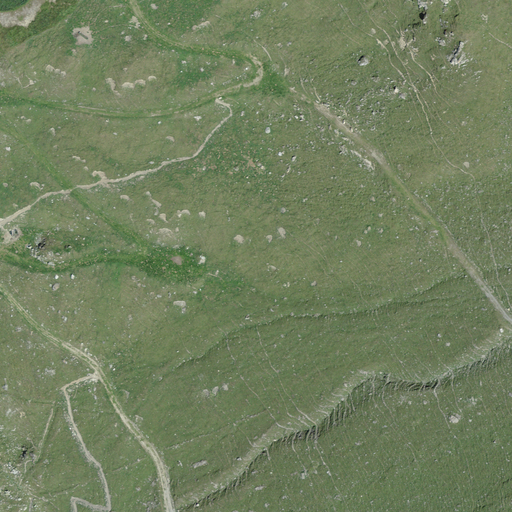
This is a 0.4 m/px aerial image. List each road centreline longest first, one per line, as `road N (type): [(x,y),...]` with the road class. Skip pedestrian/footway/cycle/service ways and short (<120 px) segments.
road 1 (track): [(0,124),(89,203),(132,229),(145,250),(64,269),(0,249)]
road 2 (track): [(216,98),(150,115),(0,96)]
road 3 (track): [(130,0),(142,23),(179,47),(234,52),(262,73)]
road 4 (track): [(100,374),(157,459),(169,511)]
road 5 (track): [(0,290),(100,374)]
